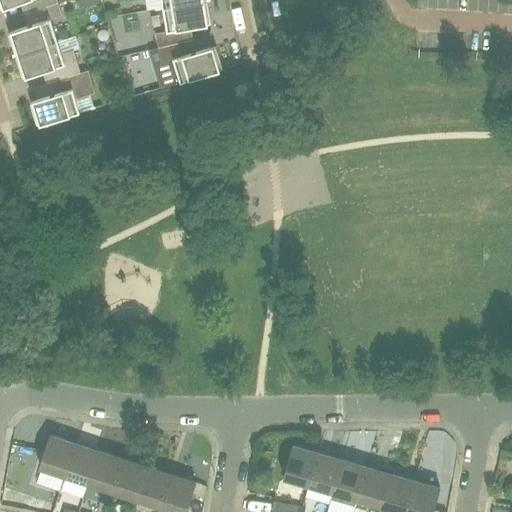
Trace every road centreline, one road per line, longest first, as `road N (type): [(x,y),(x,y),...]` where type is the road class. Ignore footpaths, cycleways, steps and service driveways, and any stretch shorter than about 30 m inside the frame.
road 1 (tertiary): [(483,409),(235,412)]
road 2 (tertiary): [(235,412),(147,410),(43,394)]
